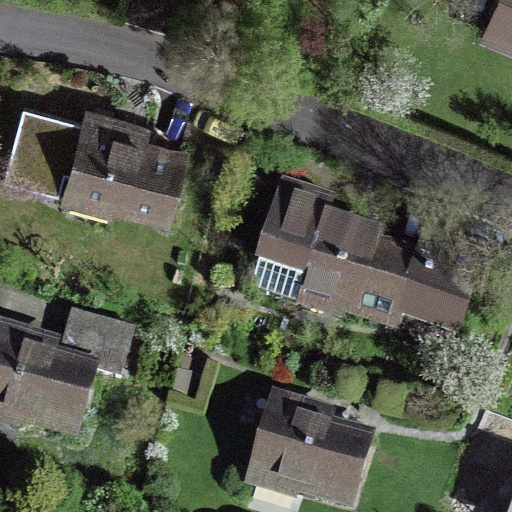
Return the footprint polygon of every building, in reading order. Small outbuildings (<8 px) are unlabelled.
[(166,19),(173,0),(132,0),(131,5),(166,19)] [(511,0),(500,0),(488,32),(511,41),(511,0)] [(70,197),(72,189),(111,200),(110,202),(166,217),(183,153),(129,139),(132,127),(88,116),(86,124),(23,107),(10,157),(73,174),(67,196),(70,197)] [(284,191),(251,289),(297,304),(301,293),(397,324),(402,311),(418,262),(365,245),(369,234),(326,220),(330,206),(284,191)] [(425,241),(418,262),(402,311),(458,330),(481,259),(425,241)] [(77,314),(64,361),(40,355),(43,344),(0,331),(0,409),(21,415),(21,417),(75,433),(94,370),(119,377),(133,330),(77,314)] [(295,488),(350,504),(368,440),(326,428),(330,417),(274,401),(251,481),(255,482),(257,474),(296,485),(295,488)]
